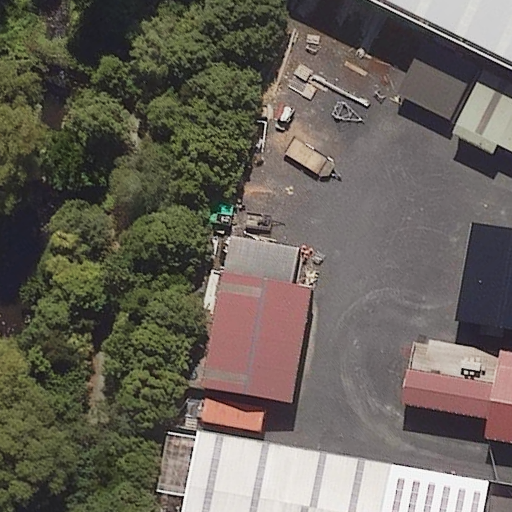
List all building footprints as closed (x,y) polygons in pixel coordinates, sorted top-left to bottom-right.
[(511,0),(369,0),(511,70),(511,0)] [(511,157),(511,80),(464,57),(434,119),(511,157)] [(511,203),(458,314),(511,341),(511,203)] [(299,248),(231,236),(204,386),(293,403),(314,288),(292,284),(299,248)] [(511,353),(502,352),(497,383),(406,368),(400,404),(487,419),(484,439),(511,443),(511,353)] [(193,429),(181,511),(475,511),(482,468),(193,429)]
